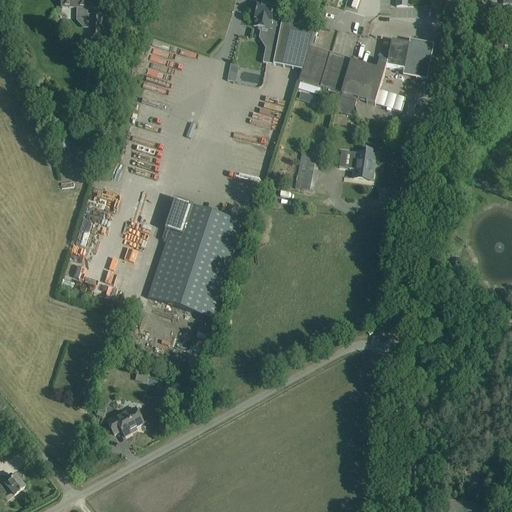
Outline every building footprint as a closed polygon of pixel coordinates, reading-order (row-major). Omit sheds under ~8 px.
[(62,0),(62,6),(77,7),(77,19),(90,19),(90,41),(102,41),(103,16),(91,16),(88,16),(88,7),(88,1),(88,0),(62,0)] [(256,20),(254,28),(258,28),(270,31),(272,23),(275,7),(262,4),(262,7),(258,6),(255,20),(256,20)] [(266,48),(263,64),(302,72),(310,50),(317,31),(282,24),(282,25),(272,23),(270,31),(272,31),(269,48),(266,48)] [(433,47),(410,42),(410,46),(405,72),(403,77),(426,81),(433,47)] [(377,71),(385,73),(386,68),(405,72),(410,46),(392,43),(388,65),(379,63),(377,71)] [(299,83),(342,96),(351,64),(352,63),(310,50),(302,72),(299,83)] [(377,71),(351,64),(342,96),(340,102),(355,107),(357,101),(375,107),(379,93),(385,73),(377,71)] [(301,93),(299,99),(305,101),(307,95),(301,93)] [(379,93),(375,107),(400,114),(404,100),(379,93)] [(191,124),(186,138),(191,140),(198,121),(195,120),(193,125),(191,124)] [(88,137),(89,146),(102,145),(101,136),(88,137)] [(59,169),(72,168),(71,161),(69,141),(57,142),(58,162),(59,169)] [(89,146),(90,163),(103,162),(102,145),(89,146)] [(366,156),(352,154),(350,171),(354,171),(353,180),(372,182),(376,157),(375,157),(376,152),(367,151),(366,156)] [(302,153),(299,170),(317,174),(321,157),(302,153)] [(170,233),(148,299),(215,321),(246,226),(191,208),(191,206),(175,201),(165,232),(170,233)] [(90,227),(86,247),(102,250),(106,226),(84,222),(84,226),(90,227)] [(74,257),(95,263),(97,257),(76,251),(74,257)] [(88,295),(96,297),(97,292),(100,292),(100,289),(89,286),(88,295)] [(131,306),(134,293),(111,288),(108,301),(131,306)] [(169,348),(196,351),(198,337),(171,334),(169,348)] [(159,356),(160,349),(154,347),(155,342),(140,339),(138,351),(159,356)] [(160,393),(157,403),(164,405),(166,395),(160,393)] [(98,409),(96,417),(102,419),(104,411),(98,409)] [(107,423),(114,436),(122,432),(125,438),(132,434),(131,432),(144,425),(136,410),(122,417),(121,415),(107,423)] [(5,486),(0,480),(0,492),(7,502),(14,497),(14,498),(25,489),(15,477),(5,486)] [(449,501),(447,511),(482,511),(483,506),(449,501)]
